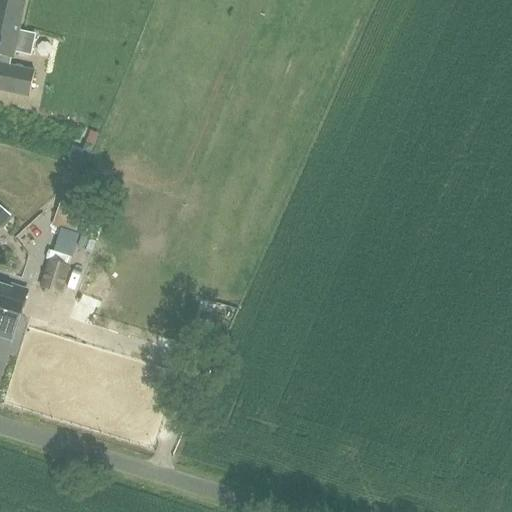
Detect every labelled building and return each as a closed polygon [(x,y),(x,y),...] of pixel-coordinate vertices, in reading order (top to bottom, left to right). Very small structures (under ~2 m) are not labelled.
[(19,32),(25,2),(16,0),(0,0),(0,91),(29,97),(35,71),(10,66),(11,59),(13,59),(15,52),(31,55),(35,35),(19,32)] [(85,169),(91,154),(89,153),(92,146),(94,147),(99,134),(90,131),(83,150),(72,146),(66,162),(75,166),(85,169)] [(76,233),(84,210),(61,201),(53,225),(76,233)] [(0,226),(10,215),(0,205),(0,226)] [(60,293),(69,266),(49,260),(40,287),(60,293)] [(0,282),(0,308),(20,314),(27,292),(0,282)]
